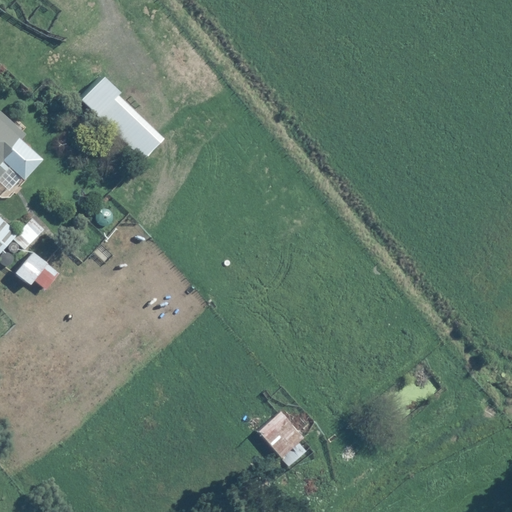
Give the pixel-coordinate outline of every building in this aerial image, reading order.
[(69,96),(137,159),(159,135),(91,72),(69,96)] [(0,178),(29,147),(0,120),(0,178)] [(0,249),(15,232),(0,218),(0,249)] [(8,272),(22,284),(41,261),(26,249),(8,272)] [(31,279),(42,288),(54,271),(42,263),(31,279)] [(318,450),(284,412),(259,434),(293,472),(318,450)]
